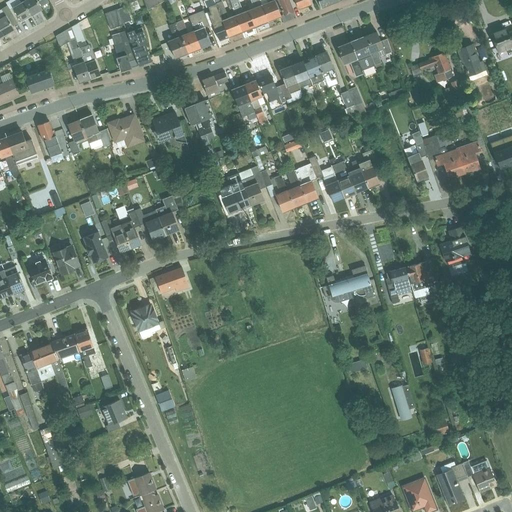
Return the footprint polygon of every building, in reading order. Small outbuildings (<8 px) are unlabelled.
[(13,8),(16,13),(21,22),(32,15),(24,1),(25,0),(20,0),(22,3),(13,8)] [(25,0),(24,1),(32,15),(42,9),(36,0),(25,0)] [(142,0),(146,9),(165,1),(167,5),(176,2),(175,0),(142,0)] [(221,0),(222,1),(224,0),(229,9),(240,4),(237,0),(221,0)] [(267,20),(279,15),(273,0),(270,0),(261,4),(267,20)] [(276,0),(282,14),(292,11),(288,0),(276,0)] [(293,0),(297,8),(310,3),(309,0),(293,0)] [(315,0),(319,9),(339,0),(338,0),(315,0)] [(267,20),(261,4),(248,9),(255,25),(267,20)] [(0,29),(4,36),(15,30),(13,27),(18,24),(7,6),(2,9),(6,16),(0,19),(0,29)] [(241,30),(255,25),(248,9),(234,14),(241,30)] [(241,30),(234,14),(220,20),(226,36),(241,30)] [(177,34),(187,31),(183,20),(173,23),(177,34)] [(218,39),(226,36),(220,20),(212,23),(218,39)] [(497,54),(511,48),(511,24),(489,34),(497,54)] [(198,47),(209,42),(203,25),(192,30),(198,47)] [(361,34),(374,64),(380,62),(378,56),(385,54),(375,29),(361,34)] [(198,47),(192,30),(179,34),(186,51),(198,47)] [(137,66),(151,61),(140,31),(126,35),(137,66)] [(172,57),(186,51),(179,34),(165,40),(172,57)] [(361,70),(374,64),(361,34),(348,40),(361,70)] [(137,66),(126,35),(109,42),(119,72),(137,66)] [(361,70),(348,40),(335,45),(348,75),(361,70)] [(466,75),(481,70),(472,42),(457,46),(466,75)] [(321,72),(332,67),(325,50),(313,55),(321,72)] [(435,83),(452,76),(443,51),(416,61),(420,71),(429,68),(435,83)] [(90,79),(99,75),(91,54),(82,58),(90,79)] [(321,72),(313,55),(302,59),(309,77),(321,72)] [(90,79),(82,58),(70,63),(78,83),(90,79)] [(298,81),(309,77),(302,59),(291,64),(298,81)] [(298,81),(291,64),(278,69),(285,87),(298,81)] [(409,67),(412,76),(420,73),(417,64),(409,67)] [(31,93),(55,85),(49,69),(25,78),(31,93)] [(263,93),(274,88),(268,73),(257,78),(263,93)] [(206,95),(218,91),(211,74),(200,79),(206,95)] [(0,102),(19,94),(12,79),(0,84),(0,102)] [(250,100),(261,96),(254,79),(243,84),(250,100)] [(250,100),(243,84),(230,89),(237,105),(250,100)] [(345,108),(361,102),(356,86),(339,92),(345,108)] [(200,119),(211,115),(204,98),(193,102),(200,119)] [(200,119),(193,102),(183,107),(189,123),(200,119)] [(158,141),(181,132),(173,111),(150,119),(158,141)] [(126,147),(144,141),(133,112),(106,122),(113,143),(123,139),(126,147)] [(103,129),(97,131),(91,113),(78,118),(86,140),(87,143),(99,138),(102,146),(109,143),(103,129)] [(74,145),(86,140),(78,118),(65,122),(74,145)] [(41,140),(54,135),(48,119),(35,124),(41,140)] [(322,142),(331,138),(327,128),(318,132),(322,142)] [(35,152),(29,138),(23,140),(19,129),(4,135),(13,160),(35,152)] [(511,164),(511,134),(490,142),(499,169),(511,164)] [(13,160),(4,135),(0,136),(0,156),(4,156),(9,171),(16,168),(13,160)] [(298,139),(283,143),(285,151),(300,147),(298,139)] [(479,168),(474,153),(479,151),(476,141),(450,150),(458,175),(479,168)] [(458,175),(450,150),(433,155),(437,165),(442,163),(447,179),(458,175)] [(416,181),(427,177),(418,151),(407,155),(416,181)] [(314,155),(307,157),(309,162),(293,168),(297,178),(309,173),(311,177),(321,173),(314,155)] [(145,159),(149,170),(157,166),(153,156),(145,159)] [(366,187),(378,183),(370,162),(358,166),(366,187)] [(366,187),(358,166),(346,171),(354,192),(366,187)] [(343,196),(354,192),(346,171),(335,175),(343,196)] [(278,173),(269,179),(274,187),(284,182),(278,173)] [(343,196),(335,175),(323,180),(331,200),(343,196)] [(128,189),(138,185),(135,177),(125,181),(128,189)] [(249,204),(262,199),(253,177),(240,182),(249,204)] [(304,202),(316,197),(308,179),(297,184),(304,202)] [(304,202),(297,184),(285,189),(292,207),(304,202)] [(281,212),(292,207),(285,189),(273,194),(281,212)] [(84,215),(94,212),(90,200),(80,202),(84,215)] [(54,209),(55,216),(64,214),(63,207),(54,209)] [(164,234),(177,229),(171,211),(157,216),(164,234)] [(164,234),(157,216),(144,220),(151,239),(164,234)] [(129,247),(140,243),(130,219),(119,223),(129,247)] [(129,247),(119,223),(108,227),(118,252),(129,247)] [(444,261),(469,253),(461,225),(436,233),(444,261)] [(97,229),(81,235),(92,262),(107,256),(97,229)] [(8,235),(4,236),(8,246),(12,244),(8,235)] [(61,275),(79,268),(71,244),(52,250),(61,275)] [(33,284),(51,277),(42,257),(25,264),(33,284)] [(411,287),(432,281),(426,260),(405,266),(411,287)] [(376,283),(370,273),(368,265),(353,270),(354,275),(346,278),(350,289),(350,291),(354,290),(354,292),(356,292),(356,293),(357,294),(359,295),(362,296),(365,296),(367,295),(367,298),(378,296),(376,283)] [(411,287),(405,266),(385,272),(391,293),(411,287)] [(187,287),(180,267),(153,277),(160,297),(187,287)] [(12,294),(24,289),(15,268),(3,273),(12,294)] [(0,298),(12,294),(3,273),(0,273),(0,298)] [(350,289),(346,278),(334,281),(333,275),(325,277),(327,284),(322,285),(325,296),(327,296),(329,299),(332,301),(334,301),(338,301),(351,297),(350,291),(350,289)] [(137,331),(158,324),(150,302),(129,309),(137,331)] [(78,351),(92,346),(86,328),(71,334),(78,351)] [(78,351),(71,334),(50,342),(57,359),(78,351)] [(35,367),(57,359),(50,342),(29,350),(35,367)] [(427,346),(417,349),(422,363),(431,360),(427,346)] [(0,374),(9,371),(0,347),(0,374)] [(35,367),(29,350),(18,354),(25,371),(35,367)] [(352,371),(366,369),(364,359),(350,361),(352,371)] [(183,380),(195,376),(192,365),(180,369),(183,380)] [(107,373),(100,376),(105,388),(112,386),(107,373)] [(178,382),(155,391),(162,413),(186,404),(178,382)] [(412,416),(404,384),(391,387),(399,419),(412,416)] [(114,403),(128,398),(125,390),(111,395),(114,403)] [(81,416),(90,413),(87,404),(78,407),(81,416)] [(172,409),(164,414),(170,425),(178,421),(172,409)] [(446,423),(436,427),(438,433),(448,430),(446,423)] [(51,468),(61,465),(50,426),(40,429),(51,468)] [(422,455),(432,452),(430,446),(420,449),(422,455)] [(413,462),(420,459),(418,452),(411,455),(413,462)] [(481,492),(498,486),(487,459),(470,466),(481,492)] [(448,506),(464,499),(451,468),(435,475),(448,506)] [(133,478),(139,495),(156,489),(150,471),(133,478)] [(422,511),(428,511),(436,509),(424,477),(401,485),(410,510),(420,506),(422,511)] [(145,511),(154,511),(164,509),(156,489),(139,495),(145,511)] [(47,502),(46,492),(39,493),(40,503),(47,502)] [(305,498),(308,510),(316,508),(314,503),(319,502),(317,494),(305,498)] [(400,511),(393,494),(369,504),(371,511),(400,511)]
